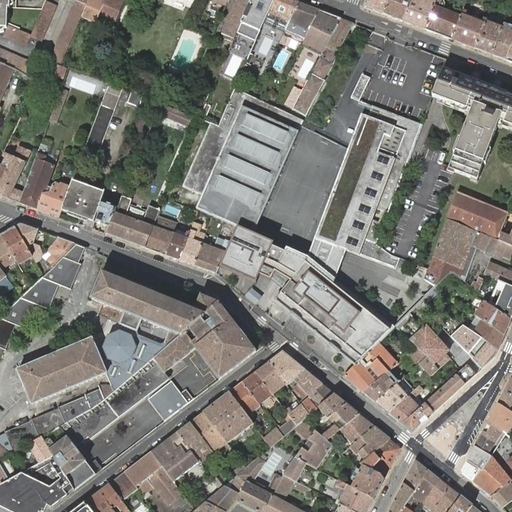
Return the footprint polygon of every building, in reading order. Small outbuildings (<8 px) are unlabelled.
[(82,18),(96,24),(97,21),(100,15),(106,2),(100,0),(89,0),(87,6),(82,18)] [(104,17),(114,22),(121,6),(123,1),(123,0),(106,0),(106,2),(100,15),(104,17)] [(250,0),(235,0),(221,34),(234,40),(250,0)] [(253,47),(269,13),(275,0),(250,0),(234,40),(253,47)] [(290,0),(275,0),(269,13),(269,17),(286,26),(289,22),(299,3),(290,0)] [(367,0),(365,7),(385,14),(390,0),(367,0)] [(390,0),(385,14),(403,22),(411,0),(390,0)] [(411,0),(403,22),(425,30),(434,7),(436,0),(431,0),(431,1),(427,0),(411,0)] [(455,0),(453,8),(454,8),(452,14),(442,11),(445,4),(443,1),(441,0),(436,0),(434,7),(425,30),(452,40),(461,18),(463,10),(466,0),(455,0)] [(43,41),(58,5),(49,2),(33,37),(43,41)] [(61,66),(82,18),(87,6),(78,2),(51,63),(61,66)] [(305,39),(320,11),(299,3),(289,22),(283,35),(301,43),(303,38),(305,39)] [(467,12),(463,10),(461,18),(452,40),(476,49),(486,21),(487,19),(484,18),(482,23),(465,17),(467,12)] [(320,11),(305,39),(299,51),(318,61),(325,48),(341,19),(320,11)] [(482,23),(484,18),(467,12),(465,17),(482,23)] [(100,15),(97,21),(112,28),(114,22),(104,17),(100,15)] [(490,18),(488,17),(487,19),(486,21),(476,49),(492,55),(503,27),(489,22),(490,18)] [(353,24),(341,19),(325,48),(318,61),(307,83),(288,73),(285,79),(304,88),(292,110),(306,117),(325,81),(323,80),(332,64),(330,63),(336,53),(337,54),(353,24)] [(492,55),(506,61),(511,45),(511,26),(504,24),(503,27),(492,55)] [(4,35),(27,44),(30,37),(7,27),(4,35)] [(250,53),(253,47),(234,40),(228,53),(247,60),(250,54),(250,53)] [(16,71),(21,58),(0,48),(0,63),(6,66),(15,70),(16,71)] [(247,70),(261,75),(266,62),(252,57),(247,70)] [(16,71),(28,77),(33,63),(21,58),(16,71)] [(0,96),(2,97),(15,70),(6,66),(0,63),(0,96)] [(66,71),(56,67),(53,76),(63,79),(66,71)] [(511,95),(443,69),(432,97),(438,100),(471,112),(470,116),(461,139),(459,138),(453,152),(455,153),(450,166),(456,168),(454,172),(472,179),(473,175),(478,177),(484,163),(486,164),(492,150),(489,149),(498,126),(499,123),(511,127),(511,95)] [(349,98),(357,102),(369,79),(360,75),(349,98)] [(95,163),(123,89),(110,84),(107,93),(106,92),(84,152),(85,153),(83,158),(95,163)] [(272,106),(234,90),(219,125),(211,122),(183,187),(201,195),(194,210),(199,211),(212,217),(225,223),(237,228),(251,235),(301,128),(304,121),(290,115),(272,106)] [(139,109),(144,96),(132,92),(127,104),(139,109)] [(59,96),(52,115),(58,117),(65,98),(59,96)] [(156,116),(162,103),(154,100),(148,113),(156,116)] [(471,112),(438,100),(437,103),(470,116),(471,112)] [(197,119),(163,104),(158,114),(193,129),(197,119)] [(391,331),(335,286),(347,251),(394,270),(399,258),(390,254),(376,245),(422,125),(373,107),(369,119),(362,116),(350,148),(309,259),(288,250),(286,254),(273,249),(275,246),(251,235),(237,228),(230,243),(220,267),(258,285),(261,276),(272,281),(285,292),(276,301),(332,347),(339,352),(356,366),(379,343),(391,331)] [(511,131),(511,127),(499,123),(498,126),(511,131)] [(0,196),(8,199),(20,203),(23,193),(13,189),(26,163),(32,152),(19,147),(14,157),(4,153),(3,156),(6,158),(1,167),(6,169),(0,180),(0,196)] [(20,203),(37,210),(43,195),(50,194),(51,192),(45,189),(54,168),(43,164),(45,158),(37,155),(23,193),(20,203)] [(94,223),(97,214),(101,204),(104,194),(99,192),(73,182),(71,188),(62,211),(88,221),(94,223)] [(37,210),(59,218),(62,211),(71,188),(61,184),(61,186),(56,184),(53,186),(51,192),(50,194),(43,195),(37,210)] [(500,234),(509,214),(458,193),(447,220),(482,235),(507,245),(511,246),(511,234),(511,238),(500,234)] [(109,227),(106,234),(145,248),(154,227),(160,211),(148,206),(142,223),(125,217),(132,200),(122,197),(116,210),(115,213),(109,227)] [(109,227),(115,213),(116,210),(101,204),(97,214),(99,215),(97,222),(102,223),(101,225),(109,227)] [(162,219),(158,218),(154,227),(145,248),(166,256),(175,233),(158,227),(162,219)] [(429,270),(425,280),(436,287),(449,275),(454,274),(465,282),(477,248),(482,235),(447,220),(429,270)] [(180,261),(194,266),(203,243),(205,235),(199,233),(201,227),(194,224),(191,231),(190,233),(188,238),(180,261)] [(19,226),(15,228),(33,257),(39,253),(38,247),(33,245),(38,231),(24,225),(23,225),(22,225),(21,225),(20,225),(19,226)] [(205,235),(208,229),(201,227),(199,233),(205,235)] [(15,260),(18,266),(33,257),(15,228),(1,236),(10,251),(15,260)] [(187,233),(176,229),(175,233),(166,256),(180,261),(188,238),(190,233),(187,232),(187,233)] [(48,250),(59,238),(50,235),(43,247),(48,250)] [(507,245),(482,235),(477,248),(486,251),(486,250),(502,256),(507,245)] [(0,257),(10,251),(1,236),(0,236),(0,257)] [(75,244),(59,238),(48,250),(54,255),(47,262),(45,264),(51,270),(53,268),(53,267),(75,244)] [(206,270),(217,274),(220,267),(230,243),(218,238),(214,248),(206,270)] [(194,266),(206,270),(214,248),(203,243),(194,266)] [(85,248),(75,244),(53,267),(53,268),(51,270),(32,288),(25,294),(22,297),(0,317),(0,347),(6,350),(16,325),(27,330),(37,305),(49,310),(59,285),(71,290),(81,265),(79,264),(85,248)] [(511,260),(511,258),(511,246),(507,245),(502,256),(511,260)] [(0,268),(15,260),(10,251),(0,257),(0,268)] [(511,287),(511,273),(491,264),(486,276),(507,285),(511,287)] [(0,284),(6,292),(13,287),(6,277),(0,269),(0,284)] [(178,337),(180,336),(184,332),(189,328),(219,303),(201,295),(195,310),(102,272),(91,299),(124,313),(120,324),(119,325),(122,326),(120,332),(108,337),(104,348),(97,351),(107,374),(114,392),(178,337)] [(474,281),(470,286),(479,292),(481,285),(476,283),(474,281)] [(26,282),(19,288),(25,294),(32,288),(26,282)] [(511,320),(511,317),(511,287),(507,285),(496,311),(511,320)] [(256,305),(262,297),(252,288),(245,296),(256,305)] [(256,352),(219,303),(189,328),(198,338),(192,342),(184,332),(180,336),(178,337),(191,353),(196,349),(219,380),(256,352)] [(504,336),(511,320),(496,311),(485,303),(476,317),(483,321),(504,336)] [(498,351),(504,336),(483,321),(474,333),(498,351)] [(397,327),(402,338),(413,334),(408,322),(397,327)] [(427,326),(423,329),(446,354),(449,351),(427,326)] [(423,329),(410,341),(417,348),(422,353),(427,357),(430,361),(434,365),(438,370),(450,360),(446,354),(423,329)] [(191,353),(178,337),(114,392),(105,400),(104,401),(92,409),(47,434),(53,443),(48,447),(50,451),(53,456),(62,470),(67,478),(75,491),(96,475),(103,469),(96,461),(89,466),(75,448),(89,437),(91,440),(170,379),(165,373),(191,353)] [(32,406),(107,374),(97,351),(93,339),(92,339),(91,340),(17,371),(32,406)] [(356,366),(344,377),(364,394),(386,374),(389,372),(398,364),(401,362),(399,360),(397,362),(379,343),(356,366)] [(422,353),(417,348),(407,356),(417,366),(418,365),(420,363),(427,357),(422,353)] [(476,374),(495,358),(491,358),(484,351),(467,365),(476,374)] [(283,352),(269,363),(286,384),(286,386),(294,380),(306,371),(283,352)] [(431,376),(438,370),(434,365),(430,361),(427,357),(420,363),(422,366),(431,376)] [(269,363),(256,373),(272,395),(286,384),(269,363)] [(460,371),(453,378),(462,387),(471,379),(476,374),(467,365),(460,371)] [(323,385),(306,371),(294,380),(298,384),(308,395),(309,397),(323,385)] [(386,374),(364,394),(376,403),(396,386),(399,383),(404,378),(405,377),(402,373),(396,379),(389,372),(386,374)] [(272,395),(256,373),(242,383),(259,405),(272,395)] [(453,378),(438,391),(447,401),(462,387),(453,378)] [(511,379),(498,404),(509,411),(511,406),(511,379)] [(188,404),(194,400),(179,380),(173,384),(188,404)] [(165,422),(188,404),(173,384),(171,382),(148,400),(165,422)] [(259,405),(242,383),(229,393),(246,415),(259,405)] [(376,403),(388,414),(407,397),(409,396),(410,395),(399,383),(396,386),(376,403)] [(308,395),(298,384),(294,388),(303,399),(308,395)] [(335,395),(323,385),(309,397),(300,404),(301,406),(303,407),(312,400),(313,402),(304,409),(309,416),(318,408),(335,395)] [(388,414),(402,425),(420,408),(413,400),(424,390),(420,386),(410,395),(409,396),(407,397),(388,414)] [(104,401),(105,400),(100,390),(85,396),(86,397),(58,408),(59,409),(32,420),(32,421),(5,433),(6,434),(0,436),(0,446),(1,448),(0,449),(0,460),(7,457),(28,445),(42,438),(47,434),(92,409),(104,401)] [(438,392),(425,404),(434,414),(447,401),(438,391),(438,392)] [(253,424),(246,415),(229,393),(203,413),(227,444),(230,448),(235,454),(237,452),(230,442),(253,425),(253,424)] [(347,405),(335,395),(318,408),(322,412),(319,415),(325,422),(329,419),(347,405)] [(420,408),(402,425),(412,433),(434,414),(425,404),(420,408)] [(498,404),(488,422),(503,433),(507,435),(511,427),(511,413),(509,411),(498,404)] [(335,427),(322,437),(327,441),(340,430),(360,415),(347,405),(329,419),(335,427)] [(300,407),(292,413),(293,414),(303,407),(301,406),(300,407)] [(292,419),(297,426),(303,421),(308,417),(309,416),(304,409),(303,407),(293,414),(292,413),(288,408),(285,410),(292,419)] [(227,444),(203,413),(190,423),(214,454),(223,448),(227,444)] [(375,427),(360,415),(340,430),(345,437),(343,438),(346,442),(348,440),(352,446),(362,438),(375,427)] [(308,417),(303,421),(312,429),(315,426),(316,424),(308,417)] [(278,430),(283,438),(291,432),(294,428),(297,426),(292,419),(278,430)] [(297,426),(294,428),(309,440),(315,431),(312,429),(303,421),(297,426)] [(495,445),(503,433),(488,422),(487,425),(490,426),(486,433),(483,431),(481,435),(495,445)] [(214,454),(190,423),(177,433),(200,462),(201,463),(201,464),(214,454)] [(390,440),(375,427),(362,438),(352,446),(350,448),(356,456),(359,453),(365,461),(374,454),(377,451),(390,440)] [(268,444),(271,448),(283,438),(278,430),(276,428),(264,438),(268,444)] [(294,428),(291,432),(305,445),(309,440),(294,428)] [(315,431),(309,440),(314,444),(308,452),(303,449),(295,458),(306,464),(316,469),(332,445),(331,445),(327,441),(322,437),(315,431)] [(200,462),(177,433),(151,453),(174,483),(200,462)] [(481,435),(475,448),(488,456),(488,455),(495,445),(481,435)] [(48,447),(42,438),(28,445),(39,464),(45,461),(53,456),(50,451),(48,447)] [(401,449),(390,440),(377,451),(382,457),(390,469),(401,449)] [(230,457),(235,454),(230,448),(225,451),(230,457)] [(462,474),(472,481),(479,469),(482,471),(491,458),(488,455),(488,456),(475,448),(462,471),(462,474)] [(174,483),(151,453),(125,473),(138,490),(149,504),(153,501),(146,493),(155,486),(170,505),(171,504),(174,507),(179,504),(181,507),(188,501),(174,483)] [(203,467),(213,459),(216,456),(214,454),(201,464),(203,467)] [(374,454),(365,461),(361,465),(362,466),(360,472),(357,470),(355,473),(358,475),(356,478),(353,477),(351,480),(354,481),(351,488),(374,500),(384,480),(381,476),(371,471),(373,469),(374,467),(380,460),(374,454)] [(0,485),(0,504),(21,493),(62,470),(53,456),(45,461),(39,464),(18,475),(0,485)] [(0,485),(18,475),(7,457),(0,460),(0,485)] [(384,480),(390,469),(382,457),(380,460),(374,467),(377,471),(381,476),(384,480)] [(237,502),(256,511),(263,511),(272,496),(282,477),(276,474),(266,492),(264,492),(266,488),(257,483),(255,487),(252,485),(266,463),(259,458),(246,469),(236,477),(246,483),(241,491),(236,501),(237,501),(237,502)] [(306,464),(295,458),(283,475),(296,482),(306,464)] [(479,469),(472,481),(491,497),(511,482),(496,464),(491,458),(482,471),(479,469)] [(415,462),(403,485),(414,493),(419,486),(428,471),(417,461),(415,462)] [(234,475),(236,477),(246,469),(241,462),(234,469),(237,472),(234,475)] [(226,470),(230,476),(233,473),(228,466),(225,468),(226,470)] [(371,471),(381,476),(377,471),(374,467),(373,469),(371,471)] [(221,490),(224,487),(209,468),(206,470),(221,490)] [(0,504),(0,507),(9,511),(19,511),(32,502),(41,494),(42,495),(67,478),(62,470),(21,493),(0,504)] [(419,486),(414,493),(412,496),(422,505),(439,480),(428,471),(419,486)] [(138,490),(125,473),(109,485),(122,502),(138,490)] [(272,496),(263,511),(301,511),(278,499),(286,483),(308,495),(311,490),(296,482),(283,475),(282,477),(272,496)] [(223,511),(227,511),(237,502),(237,501),(236,501),(241,491),(246,483),(236,477),(224,487),(221,490),(206,503),(223,511)] [(75,491),(67,478),(42,495),(41,494),(32,502),(40,511),(45,511),(48,506),(52,508),(57,505),(68,496),(67,495),(73,490),(75,491)] [(439,480),(422,505),(431,511),(433,511),(440,503),(450,489),(439,480)] [(352,511),(367,511),(374,500),(351,488),(338,481),(335,486),(342,490),(345,491),(340,501),(337,500),(336,503),(340,505),(352,511)] [(511,484),(511,482),(491,497),(497,502),(503,508),(511,501),(511,484)] [(129,511),(122,502),(109,485),(99,493),(113,511),(117,507),(121,511),(124,510),(124,511),(129,511)] [(403,485),(389,511),(400,511),(404,507),(410,499),(412,496),(414,493),(403,485)] [(449,511),(461,497),(450,489),(440,503),(433,511),(449,511)] [(113,511),(99,493),(85,503),(92,511),(113,511)] [(467,511),(472,507),(461,497),(449,511),(467,511)] [(40,511),(32,502),(19,511),(40,511)] [(92,511),(85,503),(73,511),(92,511)] [(223,511),(206,503),(194,511),(223,511)]
